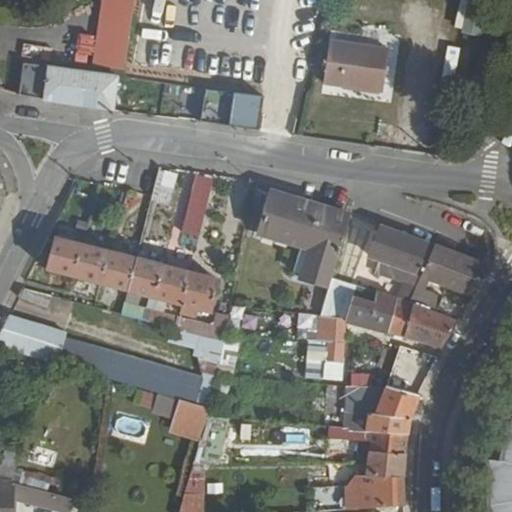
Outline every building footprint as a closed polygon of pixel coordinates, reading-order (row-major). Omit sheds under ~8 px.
[(100,0),(96,34),(64,30),(60,59),(124,67),(132,0),(100,0)] [(328,55),(323,84),(382,92),(388,50),(331,42),(329,41),(328,55)] [(23,63),(17,97),(35,100),(60,104),(112,111),(117,75),(125,76),(121,69),(69,62),(66,69),(23,63)] [(205,87),(199,124),(257,132),(263,95),(205,87)] [(159,168),(150,199),(168,205),(177,173),(159,168)] [(183,172),(175,233),(202,236),(209,175),(183,172)] [(263,236),(312,254),(304,280),(333,290),(336,281),(355,221),(277,195),(263,236)] [(384,231),(375,257),(426,277),(439,250),(384,231)] [(54,240),(46,271),(73,278),(81,247),(54,240)] [(81,247),(73,278),(101,284),(109,253),(81,247)] [(439,250),(426,277),(475,295),(488,274),(485,267),(439,250)] [(109,253),(101,284),(127,291),(136,260),(109,253)] [(136,260),(127,291),(155,299),(163,266),(136,260)] [(163,266),(155,299),(182,305),(190,273),(163,266)] [(190,273),(182,305),(210,313),(218,280),(190,273)] [(333,290),(324,317),(348,320),(353,300),(376,305),(378,295),(336,281),(333,290)] [(69,317),(73,301),(21,287),(17,302),(69,317)] [(419,292),(412,307),(414,308),(439,316),(445,300),(419,292)] [(353,300),(348,320),(347,331),(358,334),(361,325),(388,333),(397,301),(378,295),(376,305),(353,300)] [(397,301),(388,333),(406,338),(414,308),(412,307),(397,301)] [(125,303),(122,315),(141,320),(144,308),(125,303)] [(414,308),(406,338),(443,349),(459,323),(439,316),(414,308)] [(161,312),(158,324),(176,329),(179,317),(161,312)] [(290,336),(315,337),(315,315),(291,314),(290,336)] [(9,316),(0,333),(0,347),(50,362),(55,363),(63,337),(64,332),(9,316)] [(179,317),(176,329),(213,338),(216,326),(179,317)] [(63,337),(55,363),(109,378),(179,398),(200,404),(206,376),(63,337)] [(213,338),(206,376),(200,404),(214,407),(218,377),(223,341),(213,338)] [(312,341),(310,371),(326,372),(327,362),(329,342),(312,341)] [(329,342),(327,362),(344,364),(346,344),(329,342)] [(326,372),(326,379),(343,380),(344,364),(327,362),(326,372)] [(391,390),(382,416),(411,419),(413,412),(417,402),(419,397),(391,390)] [(168,414),(173,399),(157,394),(152,410),(168,414)] [(373,415),(369,432),(363,431),(355,467),(366,467),(376,433),(408,435),(411,419),(382,416),(373,415)] [(511,421),(508,429),(500,462),(486,462),(488,508),(489,511),(491,511),(490,508),(489,464),(502,465),(510,431),(511,426),(511,421)] [(511,511),(511,426),(510,431),(502,465),(489,464),(490,508),(491,511),(511,511)] [(269,428),(267,438),(295,443),(297,434),(269,428)] [(376,433),(366,467),(364,478),(369,478),(402,479),(406,451),(408,435),(376,433)] [(10,468),(16,468),(15,453),(5,453),(4,468),(10,468)] [(0,482),(10,484),(10,468),(4,468),(0,467),(0,482)] [(10,468),(10,484),(45,489),(47,474),(16,468),(10,468)] [(354,487),(355,499),(320,501),(320,511),(403,508),(402,479),(369,478),(370,486),(354,487)] [(0,511),(9,511),(10,499),(70,508),(73,494),(45,489),(10,484),(0,482),(0,511)]
